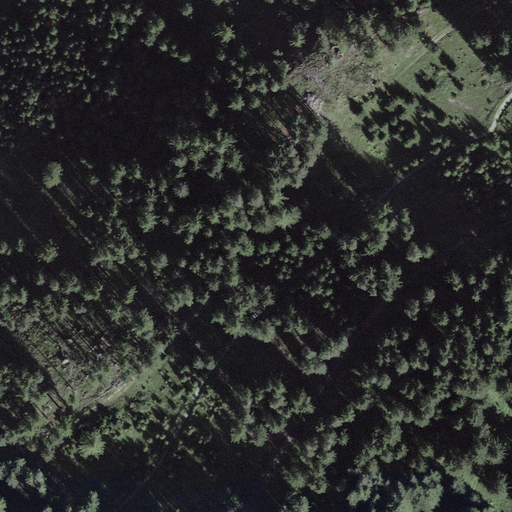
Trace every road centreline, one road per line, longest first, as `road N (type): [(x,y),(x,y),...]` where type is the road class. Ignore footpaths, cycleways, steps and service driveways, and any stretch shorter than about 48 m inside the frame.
road 1 (track): [(0,505),(201,308),(344,115),(490,0)]
road 2 (track): [(511,219),(462,237),(404,282),(367,321),(257,491),(224,511)]
road 3 (track): [(0,165),(77,93),(148,0)]
